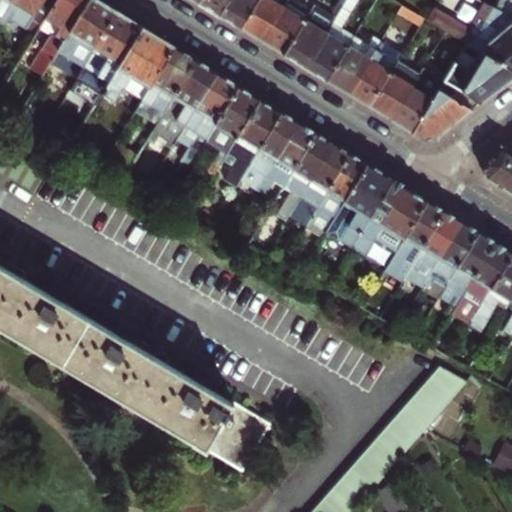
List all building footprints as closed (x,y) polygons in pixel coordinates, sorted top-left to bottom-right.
[(0,0),(0,22),(4,25),(8,18),(26,29),(32,20),(41,26),(46,18),(56,0),(0,0)] [(57,51),(88,0),(56,0),(46,18),(60,27),(50,35),(21,94),(28,99),(57,51)] [(72,60),(84,66),(117,12),(104,5),(95,0),(88,0),(57,51),(72,60)] [(199,0),(198,3),(208,10),(219,16),(228,0),(199,0)] [(228,0),(219,16),(231,23),(241,29),(258,0),(228,0)] [(253,37),(261,41),(267,30),(275,26),(285,10),(283,9),(287,2),(283,0),(282,0),(279,6),(269,0),(258,0),(241,29),(253,37)] [(284,55),(304,20),(310,10),(293,0),(287,0),(287,2),(283,9),(285,10),(275,26),(267,30),(261,41),(271,47),(284,55)] [(311,55),(303,67),(315,74),(327,81),(353,37),(340,29),(355,3),(349,0),(346,0),(337,16),(330,28),(326,35),(328,36),(319,52),(311,55)] [(337,16),(346,0),(316,0),(315,2),(337,16)] [(423,18),(401,5),(394,17),(416,30),(417,28),(423,18)] [(511,17),(487,5),(481,18),(496,25),(470,46),(511,69),(511,17)] [(102,93),(111,79),(142,28),(137,25),(130,21),(120,14),(117,12),(84,66),(76,79),(93,90),(83,106),(91,111),(102,93)] [(445,31),(423,18),(417,28),(438,42),(445,31)] [(32,20),(26,29),(35,35),(41,26),(32,20)] [(322,31),(304,20),(284,55),(293,61),(303,67),(311,55),(319,52),(328,36),(326,35),(330,28),(326,25),(322,31)] [(134,77),(151,86),(174,47),(160,39),(142,28),(111,79),(122,87),(123,85),(128,87),(134,77)] [(8,57),(18,64),(31,42),(21,35),(8,57)] [(371,62),(369,61),(375,50),(353,37),(327,81),(339,89),(346,93),(352,83),(362,78),(371,62)] [(467,43),(456,37),(434,75),(444,82),(444,81),(467,43)] [(498,88),(511,77),(511,69),(470,46),(467,43),(444,81),(455,87),(480,102),(498,88)] [(151,86),(143,99),(142,100),(158,109),(151,120),(157,123),(196,60),(185,54),(174,47),(151,86)] [(370,107),(391,73),(396,63),(375,50),(369,61),(371,62),(362,78),(352,83),(346,93),(359,100),(370,107)] [(208,67),(196,60),(157,123),(137,155),(136,158),(145,163),(165,132),(165,131),(163,127),(169,117),(185,126),(217,73),(208,67)] [(230,81),(217,73),(185,126),(200,135),(194,145),(190,146),(181,161),(189,166),(215,124),(238,86),(230,81)] [(391,73),(370,107),(381,114),(390,119),(397,107),(405,105),(414,88),(413,87),(416,80),(412,78),(409,83),(391,73)] [(413,133),(440,88),(419,76),(416,80),(413,87),(414,88),(405,105),(397,107),(390,119),(401,126),(413,133)] [(111,79),(102,93),(114,100),(122,87),(111,79)] [(450,95),(455,87),(444,81),(444,82),(440,88),(413,133),(421,138),(424,140),(436,138),(472,109),(450,95)] [(225,157),(230,148),(260,99),(251,94),(238,86),(215,124),(224,129),(213,146),(220,150),(208,170),(215,173),(225,157)] [(480,102),(455,87),(450,95),(472,109),(480,102)] [(260,99),(230,148),(240,155),(235,164),(225,180),(236,187),(240,180),(281,112),(273,107),(260,99)] [(135,112),(151,120),(158,109),(142,100),(135,112)] [(240,180),(257,190),(299,122),(290,117),(281,112),(240,180)] [(177,138),(185,126),(169,117),(163,127),(165,131),(165,132),(177,139),(177,138)] [(33,130),(16,119),(4,138),(21,150),(33,130)] [(282,186),(315,133),(307,128),(299,122),(257,190),(265,195),(274,181),(282,186)] [(72,143),(77,148),(90,128),(84,124),(72,143)] [(200,135),(185,126),(177,138),(190,146),(194,145),(200,135)] [(294,207),(300,197),(333,143),(324,138),(315,133),(282,186),(294,194),(289,204),(294,207)] [(48,175),(0,140),(0,173),(36,195),(48,175)] [(505,189),(511,193),(511,141),(484,163),(486,178),(505,189)] [(103,163),(125,176),(133,162),(136,158),(137,155),(116,143),(103,163)] [(301,223),(306,226),(350,154),(342,149),(333,143),(300,197),(312,204),(301,223)] [(230,148),(225,157),(235,164),(240,155),(230,148)] [(326,231),(367,164),(358,159),(350,154),(306,226),(302,233),(306,236),(314,224),(326,231)] [(142,167),(145,163),(136,158),(133,162),(142,167)] [(380,172),(367,164),(326,231),(326,232),(352,248),(378,205),(389,211),(394,201),(384,195),(393,180),(380,172)] [(397,252),(428,201),(412,192),(393,180),(384,195),(394,201),(389,211),(378,205),(352,248),(365,255),(375,238),(397,252)] [(197,202),(174,190),(169,200),(191,212),(194,206),(197,202)] [(402,272),(406,275),(445,212),(437,207),(428,201),(397,252),(388,267),(401,274),(402,272)] [(294,207),(289,204),(280,218),(285,221),(293,209),(294,207)] [(191,212),(197,215),(200,209),(194,206),(191,212)] [(300,214),(293,209),(285,221),(285,222),(292,227),(300,214)] [(423,285),(461,222),(453,217),(445,212),(406,275),(410,277),(409,279),(421,287),(423,285)] [(435,278),(446,285),(478,232),(470,227),(461,222),(423,285),(429,288),(435,278)] [(447,321),(495,242),(487,238),(478,232),(446,285),(438,297),(450,304),(437,327),(442,330),(447,321)] [(511,252),(505,248),(495,242),(447,321),(455,324),(462,312),(473,318),(511,253),(511,252)] [(511,253),(473,318),(465,331),(472,336),(476,329),(481,332),(500,300),(495,297),(497,293),(510,300),(511,297),(511,253)] [(0,327),(206,450),(205,451),(241,472),(269,424),(207,388),(212,378),(199,371),(194,381),(128,342),(135,332),(121,324),(115,335),(62,302),(68,292),(54,285),(48,295),(0,265),(0,327)] [(438,297),(446,285),(435,278),(429,288),(427,290),(438,297)] [(495,297),(500,300),(508,304),(510,300),(497,293),(495,297)] [(511,297),(510,300),(511,301),(511,314),(503,330),(511,335),(511,297)] [(431,347),(449,357),(453,350),(436,340),(431,347)] [(440,366),(310,511),(350,511),(466,381),(440,366)] [(488,379),(506,389),(511,378),(511,374),(496,366),(488,379)] [(396,511),(407,506),(393,483),(377,492),(388,511),(396,511)]
